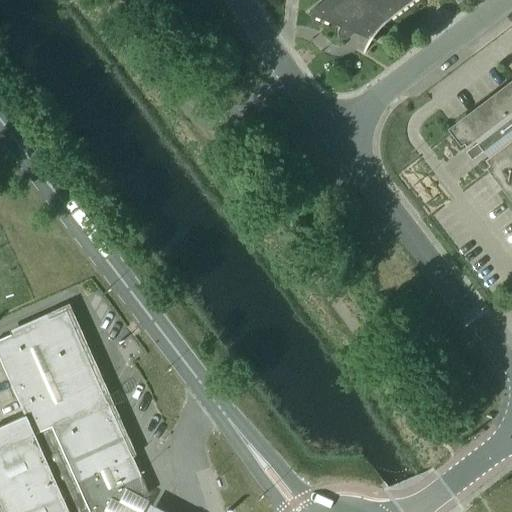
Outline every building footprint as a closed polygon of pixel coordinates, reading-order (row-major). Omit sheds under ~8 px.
[(354,33),(369,39),(367,43),(365,47),(364,51),(362,55),(364,55),(365,51),(367,47),(369,43),(371,40),(376,42),(376,41),(373,37),(375,33),(378,30),(381,27),(384,24),(387,21),(390,18),(414,0),(324,0),(307,14),(339,27),(338,30),(337,32),(337,33),(338,34),(338,36),(339,37),(340,38),(341,38),(343,39),(344,39),(345,39),(347,38),(348,38),(354,33)] [(235,3),(227,7),(238,28),(246,24),(235,3)] [(511,195),(511,84),(453,130),(466,148),(475,141),(488,157),(484,160),(511,195)] [(0,508),(1,511),(88,511),(68,464),(124,439),(112,412),(117,409),(109,391),(103,393),(67,311),(11,335),(0,340),(0,360),(25,417),(0,427),(0,508)] [(124,439),(68,464),(88,511),(109,511),(142,498),(149,494),(132,457),(124,439)] [(142,498),(109,511),(141,511),(148,500),(142,498)]
